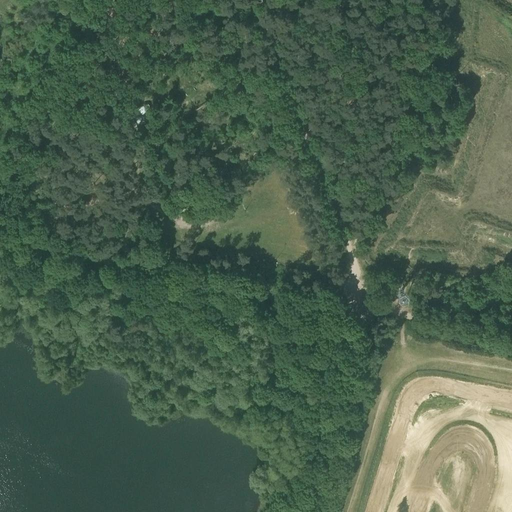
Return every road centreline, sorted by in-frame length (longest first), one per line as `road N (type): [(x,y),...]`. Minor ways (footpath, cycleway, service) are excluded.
road 1 (track): [(364,308),(0,234)]
road 2 (track): [(364,308),(250,0)]
road 3 (track): [(318,511),(356,384),(364,308)]
